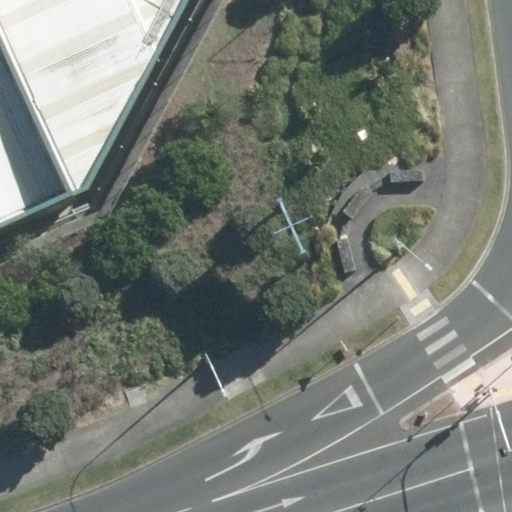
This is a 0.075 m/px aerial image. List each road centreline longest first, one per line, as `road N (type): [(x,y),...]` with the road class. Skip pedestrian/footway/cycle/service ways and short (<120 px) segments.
road 1 (primary): [(123,511),(443,341),(511,271)]
road 2 (primary): [(317,511),(511,449)]
